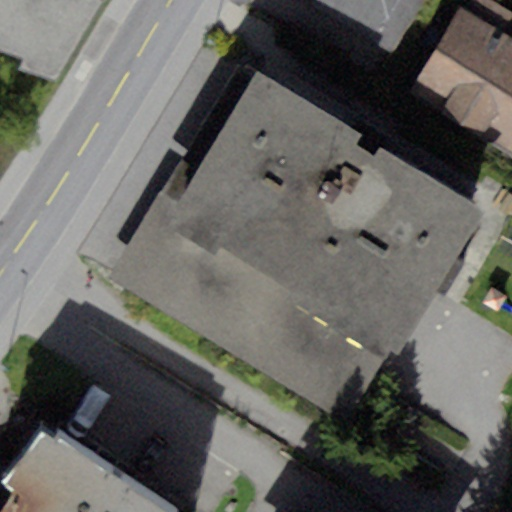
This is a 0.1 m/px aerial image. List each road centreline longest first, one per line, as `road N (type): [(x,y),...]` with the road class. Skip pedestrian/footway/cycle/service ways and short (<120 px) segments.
road 1 (unknown): [(375,511),(272,444),(28,227)]
road 2 (secondary): [(171,0),(0,267)]
